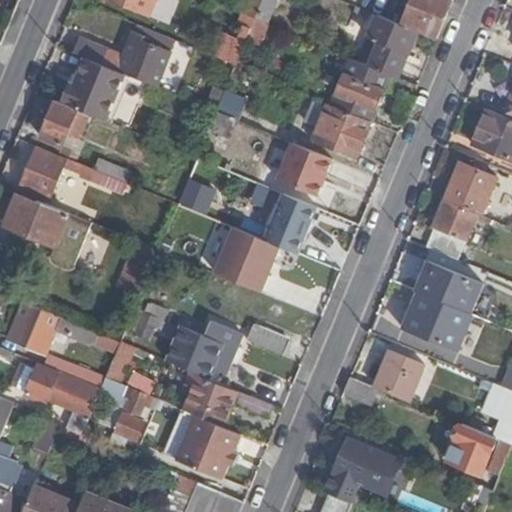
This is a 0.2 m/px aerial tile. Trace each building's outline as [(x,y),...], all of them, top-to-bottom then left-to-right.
[(110,0),(151,17),(158,0),(110,0)] [(280,0),(266,0),(260,15),(257,21),(270,27),(280,0)] [(417,0),(406,28),(420,34),(438,42),(448,18),(455,0),(417,0)] [(257,21),(260,15),(247,10),(244,16),(257,21)] [(406,28),(382,18),(372,42),(383,46),(372,69),(392,77),(401,81),(420,34),(406,28)] [(275,28),(270,27),(257,21),(246,48),(264,55),(275,28)] [(82,37),(75,53),(88,58),(127,75),(158,88),(173,53),(150,43),(152,38),(136,32),(126,55),(82,37)] [(217,88),(228,92),(238,67),(215,56),(211,66),(224,72),(217,88)] [(127,75),(88,58),(78,84),(72,82),(64,103),(95,116),(108,122),(127,75)] [(392,77),(372,69),(351,60),(332,106),(373,123),(392,77)] [(228,117),(242,123),(251,102),(228,92),(219,113),(228,117)] [(307,121),(320,127),(330,105),(316,99),(307,121)] [(64,103),(59,101),(44,137),(63,145),(59,154),(70,159),(80,163),(89,142),(84,140),(95,116),(64,103)] [(358,160),(373,123),(332,106),(330,105),(320,127),(314,142),(358,160)] [(511,161),(511,118),(505,116),(489,110),(475,146),(511,161)] [(219,139),(228,117),(219,113),(210,136),(219,139)] [(200,159),(211,164),(219,145),(217,144),(219,139),(210,136),(200,159)] [(335,162),(295,145),(279,182),(320,198),(335,162)] [(98,170),(80,163),(70,159),(69,162),(39,149),(23,188),(52,200),(50,205),(94,224),(95,224),(99,214),(56,195),(66,169),(126,194),(130,184),(98,170)] [(477,160),(474,168),(488,174),(491,165),(477,160)] [(102,161),(98,170),(130,184),(134,175),(102,161)] [(477,214),(483,216),(499,178),(488,174),(474,168),(461,163),(446,201),(477,214)] [(320,209),(284,195),(266,241),(282,247),(302,255),(320,209)] [(8,226),(56,246),(51,257),(55,263),(62,267),(69,269),(76,268),(94,224),(50,205),(42,202),(41,205),(20,196),(8,226)] [(446,201),(427,248),(430,249),(459,261),(477,214),(446,201)] [(266,241),(236,228),(217,274),(263,294),(270,276),(265,274),(270,263),(275,265),(282,247),(266,241)] [(139,243),(120,289),(143,299),(162,252),(139,243)] [(270,276),(275,265),(270,263),(265,274),(270,276)] [(431,263),(419,291),(421,292),(472,313),(484,285),(431,263)] [(472,313),(421,292),(406,330),(458,352),(474,314),(472,313)] [(63,320),(23,303),(14,326),(25,330),(19,344),(47,356),(63,320)] [(147,314),(138,310),(128,333),(150,342),(157,326),(164,329),(170,315),(149,306),(147,314)] [(25,330),(14,326),(9,339),(19,344),(25,330)] [(182,329),(168,364),(194,375),(210,382),(224,346),(182,329)] [(248,343),(287,359),(292,346),(254,330),(248,343)] [(138,351),(123,346),(109,381),(123,386),(138,351)] [(378,389),(381,390),(412,403),(427,366),(393,352),(378,389)] [(59,360),(54,371),(104,392),(109,381),(59,360)] [(54,371),(41,365),(28,396),(60,409),(66,395),(83,402),(71,431),(85,437),(104,392),(54,371)] [(198,417),(225,428),(234,407),(270,422),(275,409),(210,382),(194,375),(189,387),(198,391),(189,413),(198,417)] [(353,379),(346,395),(374,406),(381,390),(378,389),(353,379)] [(123,386),(109,381),(104,392),(131,404),(118,434),(130,439),(141,443),(147,426),(141,422),(151,398),(123,386)] [(511,444),(511,389),(506,388),(503,386),(493,409),(511,417),(511,425),(505,442),(511,444)] [(0,446),(2,442),(11,421),(16,408),(2,402),(0,407),(0,446)] [(237,455),(245,437),(225,428),(198,417),(193,429),(179,463),(225,482),(232,467),(237,469),(241,458),(237,455)] [(35,448),(51,455),(63,428),(47,421),(35,448)] [(166,457),(179,463),(193,429),(180,424),(166,457)] [(485,478),(500,440),(466,426),(459,443),(466,445),(458,466),(485,478)] [(118,434),(112,448),(124,453),(130,439),(118,434)] [(349,439),(326,494),(331,496),(343,501),(355,506),(363,486),(383,494),(397,459),(349,439)] [(2,442),(0,446),(0,472),(4,473),(14,447),(2,442)] [(502,477),(511,452),(511,444),(505,442),(492,472),(502,477)] [(112,448),(108,447),(101,466),(132,478),(135,469),(139,460),(112,448)] [(148,463),(139,460),(135,469),(144,473),(148,463)] [(167,511),(168,511),(189,511),(201,485),(182,477),(167,511)] [(41,479),(27,511),(81,511),(88,498),(41,479)] [(487,511),(496,494),(474,485),(466,506),(471,508),(469,511),(487,511)] [(17,511),(23,497),(0,489),(0,511),(17,511)] [(244,511),(247,504),(218,492),(210,511),(244,511)] [(129,511),(89,494),(88,498),(81,511),(129,511)] [(352,511),(355,506),(343,501),(331,496),(324,511),(352,511)]
